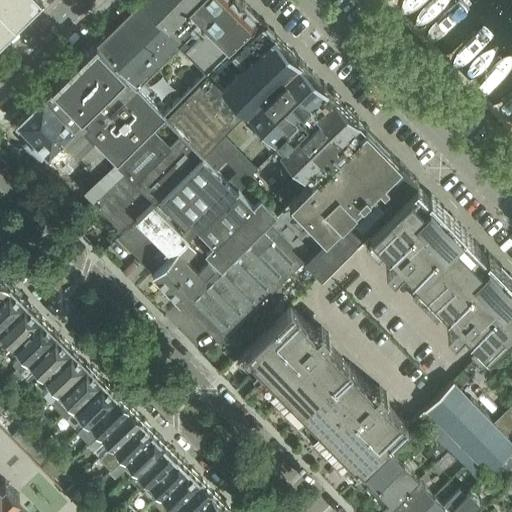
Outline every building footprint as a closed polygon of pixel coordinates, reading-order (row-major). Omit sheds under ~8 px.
[(0,0),(0,25),(14,12),(15,12),(15,11),(26,0),(0,0)] [(140,0),(130,10),(97,43),(167,115),(210,72),(182,43),(183,42),(141,0),(140,0)] [(141,0),(183,42),(204,21),(188,6),(194,0),(141,0)] [(204,21),(183,42),(182,43),(210,72),(262,20),(242,0),(194,0),(188,6),(204,21)] [(210,72),(167,115),(118,163),(115,161),(86,190),(97,201),(96,201),(121,227),(151,197),(154,201),(202,155),(249,108),(301,58),(298,55),(298,56),(276,34),(277,34),(275,31),(274,32),(262,20),(210,72)] [(95,140),(115,161),(118,163),(167,115),(97,43),(52,85),(89,125),(85,130),(91,136),(95,140)] [(303,60),(301,58),(249,108),(282,143),(334,92),(326,85),(326,84),(324,82),(302,60),(303,60)] [(89,125),(52,85),(51,87),(52,88),(44,95),(43,94),(18,120),(33,135),(29,138),(43,152),(59,136),(79,156),(95,140),(91,136),(85,130),(89,125)] [(279,146),(310,178),(365,125),(358,118),(334,92),(282,143),(279,146)] [(365,125),(310,178),(277,212),(269,219),(304,254),(322,271),(324,272),(370,226),(417,181),(419,180),(365,125)] [(235,189),(202,155),(154,201),(151,197),(121,227),(123,230),(118,234),(180,299),(195,313),(219,337),(304,254),(269,219),(277,212),(260,195),(253,202),(237,186),(235,189)] [(403,260),(429,287),(476,241),(465,229),(465,228),(430,192),(429,193),(417,181),(370,226),(395,252),(386,261),(393,269),(403,260)] [(488,253),(476,241),(429,287),(441,299),(456,314),(447,323),(454,331),(464,322),(489,348),(507,330),(511,325),(511,275),(488,252),(488,253)] [(0,273),(0,291),(9,283),(0,273)] [(0,291),(0,321),(24,298),(9,283),(0,291)] [(24,298),(0,321),(0,342),(5,348),(13,340),(40,314),(24,298)] [(288,408),(355,476),(408,424),(385,401),(384,402),(381,399),(387,393),(380,385),(379,386),(374,391),(371,388),(372,387),(327,342),(326,343),(323,340),(329,334),(322,326),(316,332),(313,329),(314,328),(291,305),(238,356),(245,363),(288,408)] [(13,356),(20,364),(55,329),(40,314),(13,340),(21,348),(13,356)] [(55,329),(20,364),(21,365),(14,372),(20,378),(35,363),(43,372),(70,345),(55,329)] [(70,345),(43,372),(52,380),(44,388),(51,395),(85,361),(70,345)] [(51,395),(67,411),(101,377),(85,361),(51,395)] [(81,410),(90,419),(116,392),(101,377),(67,411),(73,417),(81,410)] [(507,453),(508,452),(511,448),(511,438),(494,420),(454,380),(417,415),(443,443),(448,449),(479,480),(498,462),(507,453)] [(83,436),(89,443),(101,431),(128,404),(116,392),(90,419),(78,430),(83,436)] [(511,402),(494,420),(511,438),(511,402)] [(89,443),(101,455),(113,443),(140,416),(128,404),(101,431),(89,443)] [(125,455),(152,428),(140,416),(113,443),(101,455),(93,463),(98,468),(105,461),(106,463),(119,450),(125,455)] [(363,483),(372,493),(404,462),(394,453),(416,432),(408,424),(355,476),(362,483),(363,483)] [(13,435),(27,450),(34,442),(20,428),(13,435)] [(164,440),(152,428),(125,455),(125,456),(110,471),(116,477),(125,467),(131,473),(164,440)] [(164,440),(131,473),(122,482),(128,488),(135,481),(141,488),(177,453),(164,440)] [(27,450),(43,466),(50,458),(34,442),(27,450)] [(448,450),(436,461),(443,469),(455,457),(448,450)] [(177,453),(141,488),(153,500),(188,465),(177,453)] [(511,457),(507,453),(498,462),(508,472),(511,468),(511,457)] [(54,477),(60,471),(62,470),(50,458),(43,466),(54,477)] [(381,503),(387,508),(419,477),(404,462),(372,493),(382,503),(381,503)] [(188,465),(153,500),(159,506),(167,498),(173,503),(200,477),(188,465)] [(60,471),(54,477),(66,490),(72,483),(60,471)] [(200,477),(173,503),(173,504),(164,511),(187,511),(211,488),(200,477)] [(415,511),(434,493),(419,477),(387,508),(390,511),(415,511)] [(0,511),(26,511),(13,498),(18,493),(4,479),(0,482),(0,511)] [(66,490),(78,502),(84,495),(72,483),(66,490)] [(446,511),(450,509),(466,494),(459,487),(443,502),(434,493),(415,511),(446,511)] [(211,488),(187,511),(211,511),(223,500),(211,488)] [(450,509),(446,511),(464,511),(479,498),(470,489),(466,494),(450,509)] [(84,495),(78,502),(87,511),(91,511),(96,508),(84,495)] [(211,511),(234,511),(223,500),(211,511)]
